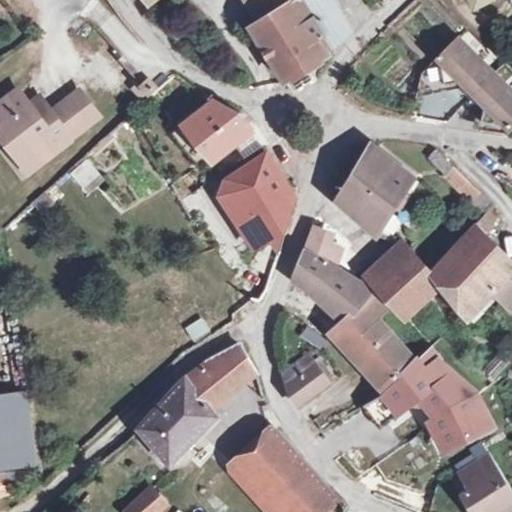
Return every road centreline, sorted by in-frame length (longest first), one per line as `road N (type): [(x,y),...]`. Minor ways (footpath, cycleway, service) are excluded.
road 1 (unclassified): [(328,121),(289,259),(252,325),(280,401),(360,503)]
road 2 (track): [(23,511),(191,357),(252,325)]
road 3 (residential): [(313,105),(257,104),(211,85),(120,0)]
road 4 (unclassified): [(511,142),(328,121)]
road 5 (residential): [(313,105),(395,0)]
